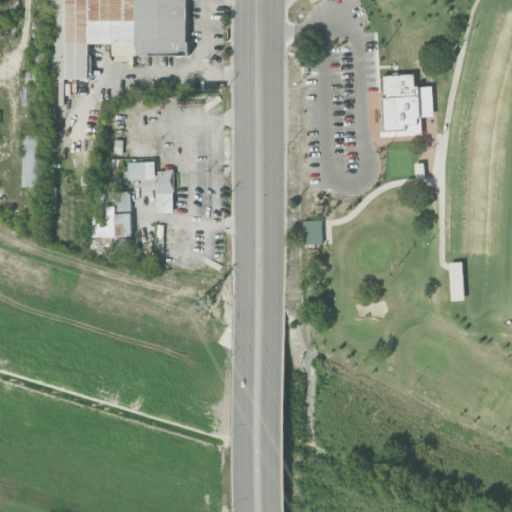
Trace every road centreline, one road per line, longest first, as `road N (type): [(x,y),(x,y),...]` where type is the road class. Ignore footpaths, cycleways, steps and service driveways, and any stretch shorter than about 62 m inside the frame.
road 1 (primary): [(259,315),(258,0)]
road 2 (primary): [(259,511),(259,315)]
